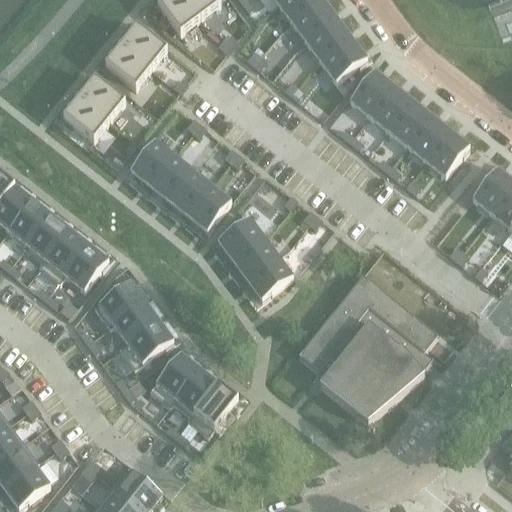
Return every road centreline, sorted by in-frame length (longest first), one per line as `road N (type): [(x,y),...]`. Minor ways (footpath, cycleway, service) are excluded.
road 1 (residential): [(375,0),(418,54),(511,133)]
road 2 (residential): [(414,480),(511,356)]
